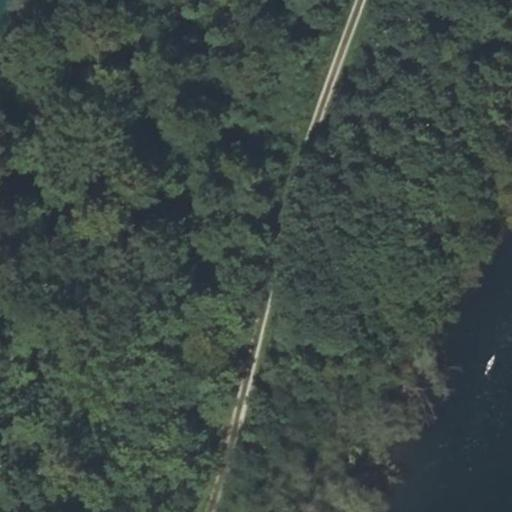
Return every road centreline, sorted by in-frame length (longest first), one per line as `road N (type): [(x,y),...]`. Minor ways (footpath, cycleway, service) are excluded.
road 1 (track): [(356,0),(203,511)]
road 2 (track): [(216,481),(34,315),(0,337)]
